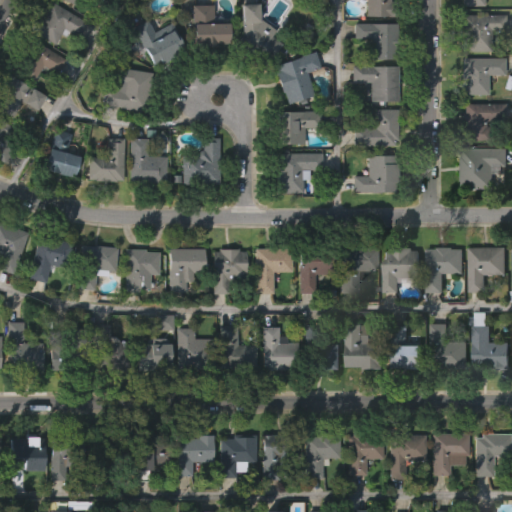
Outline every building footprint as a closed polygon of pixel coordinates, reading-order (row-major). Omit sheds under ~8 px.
[(84,24),(76,36),(68,32),(65,37),(58,32),(51,44),(29,30),(46,0),(84,22),(84,24)] [(146,21),(146,0),(130,0),(130,21),(146,21)] [(214,0),(215,9),(231,8),(230,0),(214,0)] [(256,0),(257,12),(273,12),(273,0),(256,0)] [(394,0),(394,15),(364,15),(363,0),(394,0)] [(259,12),(259,22),(262,21),(276,31),(272,35),(285,45),(271,64),(240,41),(244,35),(244,23),(242,23),(241,4),(258,3),(259,12)] [(212,5),(212,16),(223,16),(223,23),(227,23),(228,43),(218,44),(218,47),(200,48),(200,45),(189,45),(189,39),(183,39),(182,19),(191,18),(191,5),(212,5)] [(52,37),(70,46),(76,34),(95,43),(103,25),(67,7),(52,37)] [(491,51),(461,51),(461,14),(506,14),(506,31),(491,31),(491,51)] [(143,18),(150,31),(168,21),(174,31),(172,32),(180,47),(149,65),(128,27),(143,18)] [(394,37),(394,59),(368,59),(368,37),(351,37),(351,22),(394,22),(394,37)] [(62,59),(54,73),(39,64),(29,80),(7,67),(24,36),(62,59)] [(28,72),(50,84),(58,69),(74,77),(82,62),(43,42),(28,72)] [(235,44),(237,93),(273,91),(272,78),(269,78),(268,63),(255,64),(254,43),(235,44)] [(208,63),(208,45),(188,45),(188,86),(225,86),(224,63),(208,63)] [(304,72),(311,93),(284,102),(281,91),(279,92),(272,72),(274,71),(272,64),(312,51),(317,67),(304,72)] [(485,74),(485,87),(492,87),(492,92),(486,92),(486,94),(460,94),(460,57),(503,57),(503,74),(485,74)] [(180,90),(167,63),(148,72),(142,60),(128,67),(147,106),(180,90)] [(396,82),(395,100),(368,100),(368,82),(349,82),(349,64),(396,65),(396,82)] [(151,72),(146,112),(98,104),(100,87),(113,89),(114,83),(106,82),(108,66),(151,72)] [(25,86),(6,118),(0,114),(0,78),(3,73),(25,86)] [(37,106),(53,114),(61,99),(29,82),(13,111),(30,120),(37,106)] [(483,121),(483,126),(489,126),(489,140),(461,140),(461,113),(464,113),(464,103),(504,103),(504,121),(483,121)] [(146,113),(106,107),(100,145),(141,151),(146,113)] [(395,146),(351,146),(351,127),(372,127),(372,108),(395,108),(395,146)] [(300,143),(275,143),(275,110),(317,111),(317,128),(301,128),(300,143)] [(0,159),(0,121),(17,132),(0,159)] [(77,157),(70,178),(37,167),(50,127),(68,133),(62,152),(77,157)] [(121,137),(120,181),(83,180),(83,156),(103,157),(104,137),(121,137)] [(164,156),(163,184),(125,183),(126,137),(144,138),(143,155),(164,156)] [(216,184),(179,184),(179,154),(195,154),(198,150),(199,150),(200,137),(216,137),(216,184)] [(491,174),(491,189),(460,188),(460,180),(459,180),(460,148),(506,148),(506,166),(498,166),(498,174),(491,174)] [(299,193),(275,193),(275,152),(319,153),(319,170),(306,170),(306,179),(299,179),(299,193)] [(394,155),(394,163),(398,163),(398,193),(349,192),(350,175),(364,175),(365,154),(394,155)] [(0,179),(6,168),(0,164),(0,199),(8,186),(0,181),(0,179)] [(74,196),(62,193),(66,173),(48,169),(39,210),(70,217),(74,196)] [(119,178),(103,178),(102,198),(83,197),(82,220),(118,221),(119,178)] [(123,222),(161,224),(161,196),(141,196),(141,179),(125,178),(123,222)] [(215,224),(214,178),(196,178),(196,196),(177,196),(177,225),(215,224)] [(457,230),(488,229),(488,207),(502,207),(502,188),(456,189),(457,230)] [(303,210),(317,210),(317,192),(272,193),(273,233),(297,233),(297,220),(304,220),(303,210)] [(348,216),(347,232),(390,232),(391,195),(362,195),(362,216),(348,216)] [(0,220),(29,232),(12,275),(0,270),(0,261),(1,259),(0,258),(0,220)] [(70,243),(64,268),(45,264),(40,282),(23,278),(34,234),(70,243)] [(75,244),(114,247),(111,271),(104,271),(104,276),(91,274),(89,290),(71,288),(75,244)] [(236,248),(236,250),(243,250),(243,275),(226,275),(226,293),(209,293),(210,251),(216,251),(216,247),(236,248)] [(257,292),(255,292),(254,247),(291,247),(291,271),(272,271),(273,292),(257,292)] [(410,248),(410,251),(417,251),(417,277),(396,277),(396,292),(381,292),(381,251),(389,251),(389,247),(410,248)] [(454,247),(454,248),(464,248),(464,273),(444,273),(444,292),(427,292),(427,248),(454,247)] [(472,291),(468,291),(468,247),(504,247),(504,274),(484,274),(484,291),(472,291)] [(169,291),(165,291),(166,248),(201,248),(201,273),(182,272),(182,291),(169,291)] [(298,293),(296,293),(296,248),(330,248),(330,273),(313,273),(312,293),(298,293)] [(341,292),(337,292),(338,248),(375,249),(375,270),(368,270),(368,279),(355,279),(355,292),(341,292)] [(156,251),(154,275),(147,274),(146,290),(135,289),(135,292),(118,291),(121,249),(156,251)] [(0,311),(10,314),(22,272),(0,265),(0,311)] [(23,319),(40,323),(45,302),(63,306),(68,284),(32,276),(23,319)] [(110,311),(111,287),(73,285),(70,328),(88,329),(89,310),(110,311)] [(465,332),(481,332),(481,315),(502,315),(501,287),(464,288),(465,332)] [(180,332),(180,322),(187,322),(187,312),(199,312),(199,288),(163,288),(163,331),(180,332)] [(459,314),(459,289),(423,288),(422,332),(439,333),(439,313),(459,314)] [(143,332),(144,314),(153,314),(153,290),(119,289),(118,331),(143,332)] [(241,289),(207,289),(207,333),(222,333),(222,319),(241,319),(241,289)] [(250,333),(267,333),(266,312),(286,312),(286,289),(249,289),(250,333)] [(336,333),(353,333),(353,320),(355,320),(355,311),(372,311),(372,289),(336,289),(336,333)] [(379,332),(394,333),(394,317),(413,317),(414,290),(380,290),(379,332)] [(293,297),(294,330),(312,329),(311,297),(293,297)] [(488,312),(488,325),(492,325),(492,341),(494,341),(494,336),(500,336),(500,342),(510,342),(510,368),(485,368),(485,366),(474,366),(474,325),(471,325),(471,316),(476,316),(476,312),(488,312)] [(235,314),(231,325),(234,325),(233,339),(243,339),(242,344),(253,345),(253,370),(229,370),(229,367),(215,367),(216,325),(218,325),(218,313),(235,314)] [(20,322),(20,342),(39,342),(39,370),(2,368),(3,321),(20,322)] [(106,324),(106,336),(112,336),(118,341),(126,341),(125,370),(86,369),(87,323),(106,324)] [(446,323),(446,342),(465,342),(465,368),(428,368),(429,323),(446,323)] [(316,326),(316,336),(326,336),(326,345),(338,345),(337,369),(300,369),(301,324),(316,324),(316,326)] [(381,344),(380,369),(344,367),(345,324),(360,324),(359,334),(368,335),(367,344),(381,344)] [(406,326),(405,342),(419,343),(418,369),(389,367),(389,325),(406,326)] [(275,327),(275,342),(297,342),(297,370),(259,370),(259,327),(275,327)] [(191,328),(191,338),(210,338),(209,369),(172,368),(173,328),(191,328)] [(63,331),(63,350),(82,350),(82,369),(49,369),(48,331),(63,331)] [(167,343),(167,366),(134,364),(134,343),(167,343)] [(37,383),(19,383),(18,361),(1,362),(2,408),(37,407),(37,383)] [(104,364),(86,364),(86,381),(100,381),(100,408),(122,408),(122,383),(104,383),(104,364)] [(463,408),(462,382),(444,382),(444,364),(428,364),(428,409),(463,408)] [(251,409),(251,386),(232,386),(232,365),(215,365),(215,409),(251,409)] [(342,409),(375,408),(375,384),(368,384),(367,365),(342,365),(342,409)] [(505,383),(486,383),(486,366),(469,366),(468,408),(504,408),(505,383)] [(291,410),(292,383),(281,382),(282,376),(274,376),(274,367),(257,367),(257,409),(291,410)] [(417,408),(416,385),(403,386),(402,367),(393,367),(393,387),(387,387),(388,409),(417,408)] [(171,368),(171,408),(201,408),(201,378),(189,378),(189,368),(171,368)] [(133,411),(165,410),(164,378),(146,379),(146,383),(132,384),(133,411)] [(336,385),(316,384),(315,409),(335,410),(336,385)] [(45,386),(45,406),(57,406),(57,386),(45,386)] [(367,433),(367,435),(380,435),(380,458),(363,458),(363,475),(344,475),(344,435),(349,435),(349,433),(367,433)] [(444,475),(433,475),(432,433),(470,433),(470,455),(465,455),(465,464),(448,464),(449,475),(444,475)] [(476,476),(471,476),(471,437),(479,437),(479,433),(508,433),(508,455),(490,455),(490,476),(476,476)] [(126,437),(125,458),(106,458),(105,479),(90,478),(91,442),(94,442),(94,434),(126,437)] [(178,475),(176,475),(176,437),(197,437),(197,434),(213,434),(213,461),(199,461),(199,467),(192,467),(192,475),(178,475)] [(261,479),(258,479),(258,434),(294,435),(294,458),(284,458),(283,465),(276,465),(276,479),(261,479)] [(302,478),(301,478),(301,437),(312,436),(312,434),(336,434),(337,457),(325,457),(325,465),(319,465),(319,478),(302,478)] [(391,479),(386,479),(386,436),(392,436),(392,434),(423,434),(423,460),(402,461),(402,479),(391,479)] [(29,435),(29,436),(39,437),(39,463),(11,463),(11,459),(5,459),(6,437),(14,437),(14,435),(29,435)] [(75,436),(75,438),(84,438),(83,459),(69,459),(69,465),(64,465),(64,480),(48,480),(49,437),(56,437),(58,435),(75,436)] [(221,477),(216,477),(216,439),(229,439),(229,435),(252,435),(252,462),(233,462),(232,477),(221,477)] [(147,469),(147,481),(136,482),(135,469),(133,469),(133,440),(170,440),(170,464),(157,464),(157,469),(147,469)] [(257,475),(257,511),(279,511),(279,509),(292,509),(292,474),(257,475)] [(444,511),(444,504),(463,504),(462,474),(426,475),(426,511),(444,511)] [(504,496),(505,475),(470,474),(469,511),(490,511),(490,495),(504,496)] [(215,479),(214,511),(229,511),(230,502),(250,502),(251,475),(227,475),(227,479),(215,479)] [(378,498),(377,475),(342,475),(342,511),(361,511),(361,498),(378,498)] [(208,477),(172,476),(171,511),(186,511),(187,502),(207,502),(208,477)] [(299,477),(299,511),(317,511),(317,498),(334,497),(334,476),(299,477)] [(38,478),(5,477),(4,499),(38,500),(38,478)] [(73,480),(72,492),(83,493),(84,480),(73,480)] [(44,511),(62,511),(64,484),(45,483),(44,511)] [(163,509),(162,483),(131,484),(132,510),(163,509)] [(405,504),(405,511),(389,511),(390,503),(405,504)]
